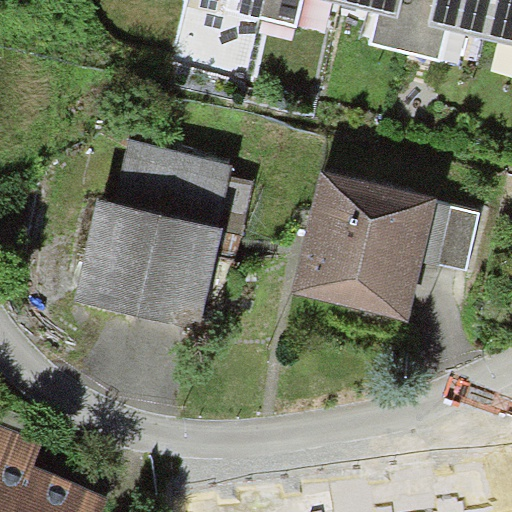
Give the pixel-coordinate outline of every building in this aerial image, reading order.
[(261,0),(260,6),(295,15),(298,0),(362,0),(380,4),(373,31),(403,39),(412,0),(261,0)] [(511,0),(412,0),(403,39),(439,48),(446,16),(511,32),(511,0)] [(118,183),(100,180),(80,282),(224,311),(236,248),(218,244),(236,152),(128,130),(118,183)] [(437,179),(323,154),(306,234),(295,284),(407,309),(437,179)] [(478,205),(453,200),(442,256),(467,261),(478,205)] [(38,435),(0,419),(0,511),(92,511),(104,482),(30,454),(38,435)]
